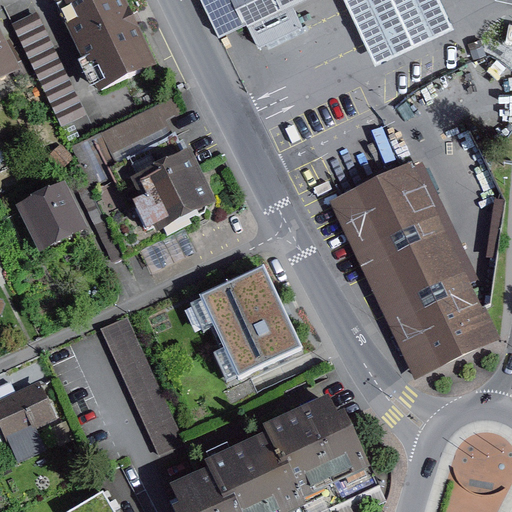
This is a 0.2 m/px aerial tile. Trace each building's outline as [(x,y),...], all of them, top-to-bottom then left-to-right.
[(123,0),(74,0),(60,7),(106,100),(160,74),(123,0)] [(201,0),(218,35),(246,22),(257,46),(302,25),(290,1),(291,0),(201,0)] [(453,27),(440,0),(346,0),(377,64),(453,27)] [(37,20),(12,32),(65,137),(89,125),(37,20)] [(0,36),(0,91),(21,81),(0,36)] [(196,156),(139,182),(149,203),(135,209),(150,241),(220,209),(196,156)] [(413,167),(342,201),(425,374),(496,339),(413,167)] [(70,188),(20,208),(39,255),(89,236),(70,188)] [(270,275),(200,308),(240,394),(311,361),(270,275)] [(185,448),(127,323),(103,334),(161,459),(185,448)] [(43,386),(0,405),(0,423),(10,447),(61,424),(43,386)] [(369,476),(340,407),(275,434),(278,443),(304,504),(369,476)] [(307,511),(304,504),(278,443),(212,470),(216,478),(177,495),(184,511),(307,511)] [(111,511),(102,497),(77,511),(111,511)]
